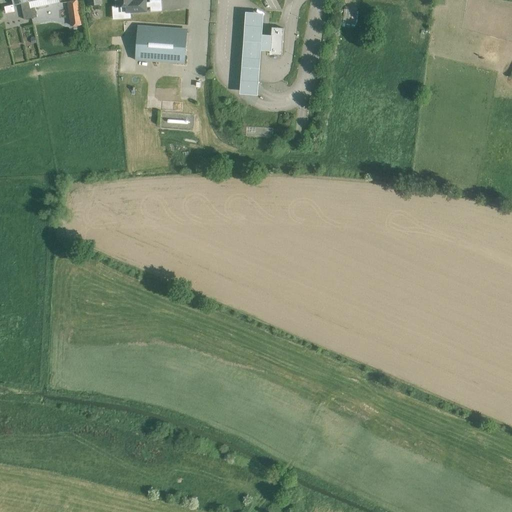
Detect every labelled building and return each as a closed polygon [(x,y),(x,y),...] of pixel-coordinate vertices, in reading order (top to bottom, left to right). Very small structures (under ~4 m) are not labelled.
[(29,1),(33,0),(12,0),(14,5),(22,3),(25,18),(33,16),(31,9),(29,1)] [(129,10),(130,17),(149,15),(147,2),(135,4),(134,0),(118,0),(120,12),(129,10)] [(70,3),(73,26),(82,25),(79,1),(70,3)] [(3,6),(5,12),(14,10),(12,4),(3,6)] [(357,28),(357,6),(344,6),(343,27),(357,28)] [(261,14),(242,13),(236,95),(254,96),(258,51),(261,14)] [(272,27),(270,54),(282,55),(284,28),(272,27)] [(187,32),(139,29),(137,51),(186,54),(187,32)] [(48,43),(38,46),(40,56),(51,54),(48,43)]
